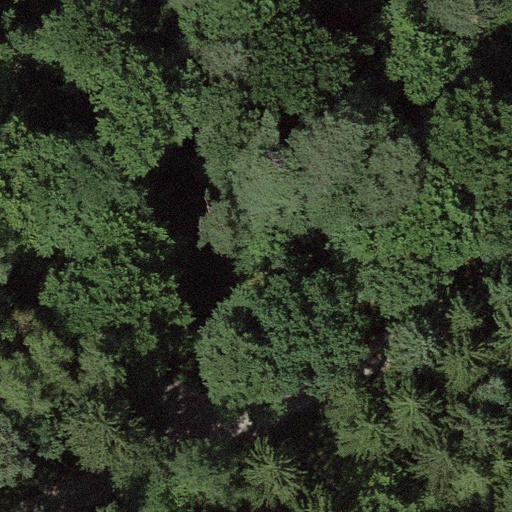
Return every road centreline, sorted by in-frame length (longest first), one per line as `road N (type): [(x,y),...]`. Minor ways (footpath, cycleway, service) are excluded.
road 1 (track): [(78,511),(511,276)]
road 2 (track): [(0,337),(256,420)]
road 3 (track): [(99,0),(0,90)]
